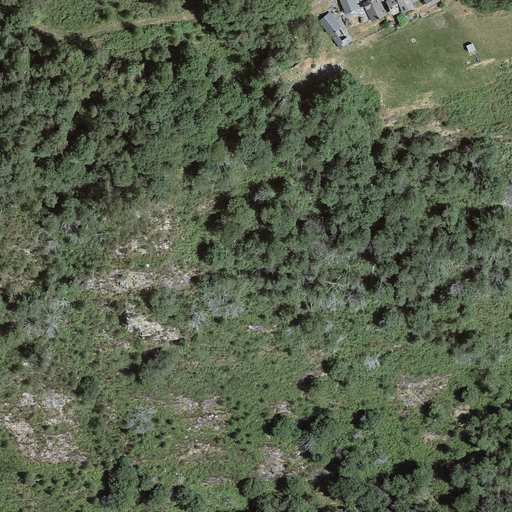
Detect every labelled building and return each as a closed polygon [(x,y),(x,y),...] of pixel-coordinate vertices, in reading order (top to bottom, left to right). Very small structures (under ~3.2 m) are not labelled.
[(339,0),(345,14),(358,9),(354,0),(339,0)] [(379,0),(368,0),(362,3),(371,22),(387,15),(379,0)] [(388,0),(386,1),(393,15),(401,11),(403,14),(414,8),(412,4),(419,0),(388,0)] [(341,27),(330,12),(318,22),(340,49),(343,47),(341,44),(343,43),(335,33),(341,27)] [(472,44),(466,46),(468,52),(475,50),(472,44)]
